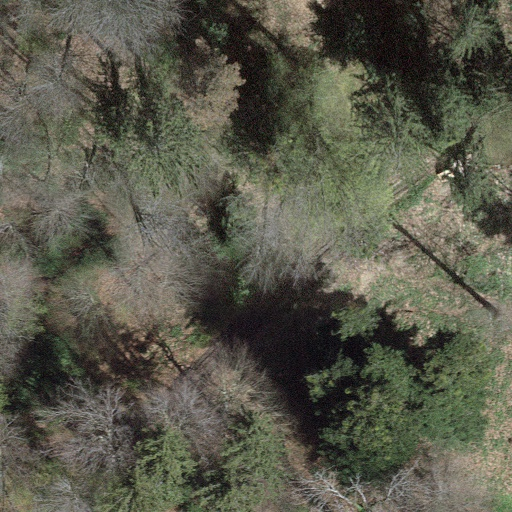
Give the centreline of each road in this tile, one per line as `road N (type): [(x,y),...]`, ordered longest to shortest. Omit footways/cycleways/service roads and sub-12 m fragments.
road 1 (track): [(511,103),(352,224),(230,352),(162,409),(52,458),(0,458)]
road 2 (track): [(477,511),(430,503),(357,511)]
